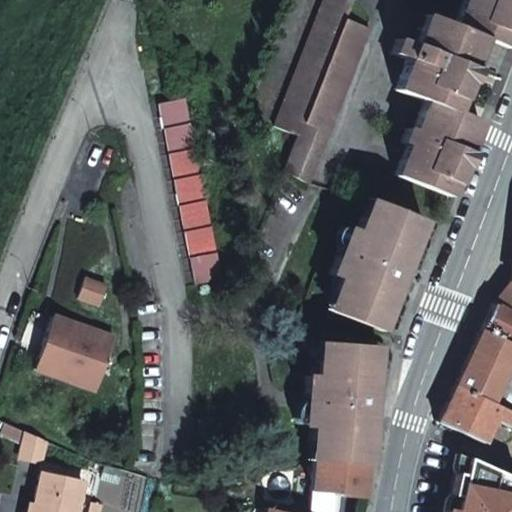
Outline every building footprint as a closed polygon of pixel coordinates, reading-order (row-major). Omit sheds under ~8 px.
[(298,137),(285,170),(307,185),(368,29),(345,20),(352,0),(321,0),(273,126),(298,137)] [(511,0),(463,0),(453,26),(481,37),(482,36),(500,43),(511,13),(511,0)] [(508,46),(511,35),(511,13),(500,43),(508,46)] [(424,15),(412,45),(460,65),(468,68),(481,37),(453,26),(424,15)] [(458,150),(470,118),(473,112),(455,104),(464,80),(456,77),(460,65),(412,45),(396,39),(390,53),(405,59),(393,90),(423,101),(412,129),(405,127),(399,142),(405,146),(394,174),(449,197),(461,165),(453,162),(458,150)] [(220,276),(205,169),(201,148),(194,94),(165,98),(177,184),(189,264),(192,281),(220,276)] [(465,154),(478,121),(470,118),(458,150),(465,154)] [(370,200),(363,217),(358,215),(352,230),(346,247),(365,255),(360,267),(340,260),(334,277),(328,292),(333,294),(327,310),(365,325),(383,278),(389,280),(394,266),(386,263),(393,247),(395,248),(407,215),(370,200)] [(407,215),(395,248),(393,247),(386,263),(394,266),(389,280),(383,278),(365,325),(376,330),(419,220),(407,215)] [(346,247),(352,230),(343,226),(325,273),(334,277),(340,260),(360,267),(365,255),(346,247)] [(101,281),(80,273),(72,295),(94,302),(101,281)] [(511,277),(511,285),(492,306),(511,313),(511,277)] [(511,313),(492,306),(490,308),(480,332),(511,344),(511,313)] [(48,313),(30,366),(91,387),(109,333),(48,313)] [(511,344),(480,332),(468,358),(458,382),(494,401),(511,410),(511,344)] [(358,376),(360,344),(321,341),(320,359),(313,359),(312,376),(311,392),(331,393),(330,408),(310,407),(308,424),(307,439),(313,439),(312,458),(352,462),(355,409),(362,410),(363,395),(355,395),(356,376),(358,376)] [(373,345),(360,344),(358,376),(356,376),(355,395),(363,395),(362,410),(355,409),(352,462),(363,463),(371,371),(373,345)] [(311,392),(312,376),(301,375),(298,423),(308,424),(310,407),(330,408),(331,393),(311,392)] [(511,428),(511,410),(494,401),(458,382),(440,423),(483,443),(495,420),(511,428)] [(30,458),(39,437),(29,433),(19,428),(11,449),(30,458)] [(360,496),(363,463),(352,462),(312,458),(308,458),(304,509),(333,511),(334,494),(360,496)] [(511,511),(511,477),(471,458),(457,511),(511,511)] [(25,511),(71,511),(78,481),(34,471),(25,511)]
